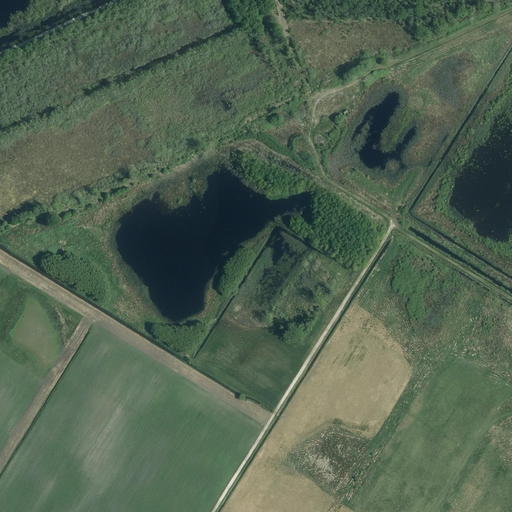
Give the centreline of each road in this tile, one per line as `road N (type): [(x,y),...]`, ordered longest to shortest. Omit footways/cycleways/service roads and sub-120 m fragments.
road 1 (track): [(511,9),(314,104),(311,141),(324,176),(391,226),(212,511)]
road 2 (track): [(511,299),(391,226)]
road 3 (track): [(431,511),(483,430),(511,413)]
